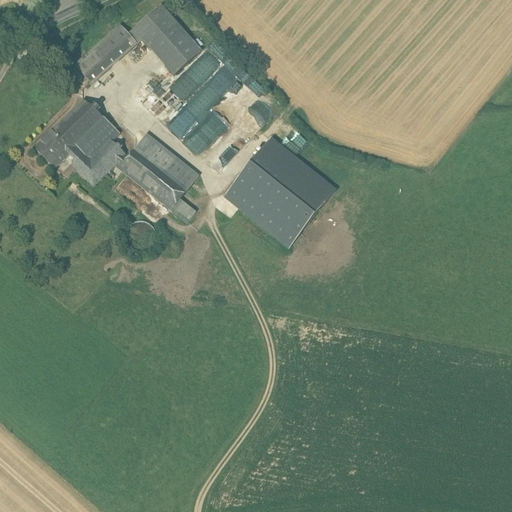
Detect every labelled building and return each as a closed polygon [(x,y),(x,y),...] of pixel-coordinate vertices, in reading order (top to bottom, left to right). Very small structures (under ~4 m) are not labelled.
[(201,53),(161,8),(129,36),(137,45),(142,41),(174,77),(201,53)] [(120,27),(85,58),(101,77),(137,45),(129,36),(120,27)] [(175,110),(215,66),(201,53),(165,93),(159,87),(151,96),(157,101),(153,106),(164,116),(172,107),(175,110)] [(101,77),(85,58),(75,66),(92,85),(101,77)] [(84,102),(52,133),(72,154),(77,148),(105,121),(84,102)] [(105,121),(77,148),(91,162),(111,142),(112,142),(120,135),(105,121)] [(72,154),(52,133),(37,148),(57,169),(71,155),(72,154)] [(186,167),(146,135),(137,148),(176,179),(186,167)] [(91,162),(77,148),(72,154),(71,155),(77,161),(71,166),(94,188),(115,166),(125,155),(112,142),(111,142),(91,162)] [(226,198),(290,249),(334,193),(271,142),(226,198)] [(176,179),(137,148),(129,159),(120,170),(172,211),(181,201),(189,190),(176,179)] [(125,156),(115,166),(120,170),(129,159),(125,156)] [(199,177),(186,167),(176,179),(189,190),(199,177)] [(196,213),(181,201),(172,211),(188,224),(196,213)]
